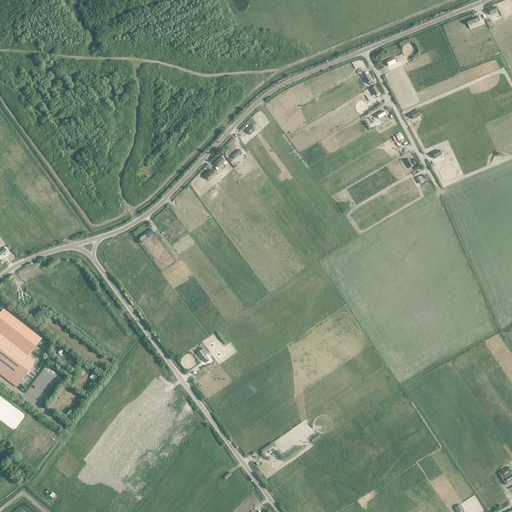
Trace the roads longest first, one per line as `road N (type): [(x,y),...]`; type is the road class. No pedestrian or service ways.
road 1 (unclassified): [(100,237),(164,201),(259,100),(364,49)]
road 2 (unclassified): [(279,511),(93,259)]
road 3 (track): [(136,223),(120,178),(134,140),(134,59)]
road 4 (unclassified): [(364,49),(435,183)]
road 5 (unclassified): [(364,49),(486,0)]
